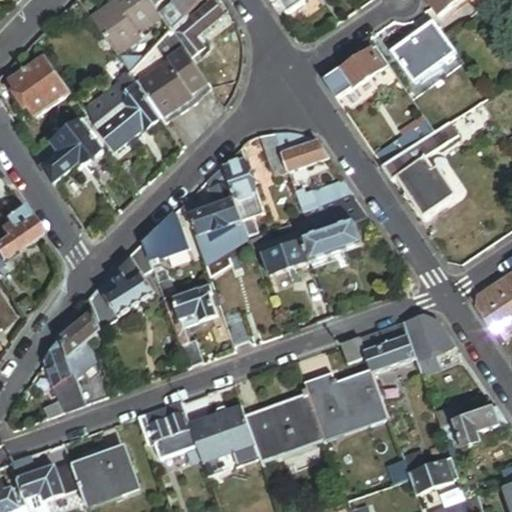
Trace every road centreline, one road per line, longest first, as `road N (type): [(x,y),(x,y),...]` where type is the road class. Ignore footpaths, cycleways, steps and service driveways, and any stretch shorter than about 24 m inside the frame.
road 1 (residential): [(0,456),(443,297)]
road 2 (residential): [(291,74),(89,274)]
road 3 (residential): [(291,74),(443,297)]
road 4 (residential): [(89,274),(0,134)]
road 5 (residential): [(89,274),(0,401)]
road 6 (residential): [(399,0),(291,74)]
